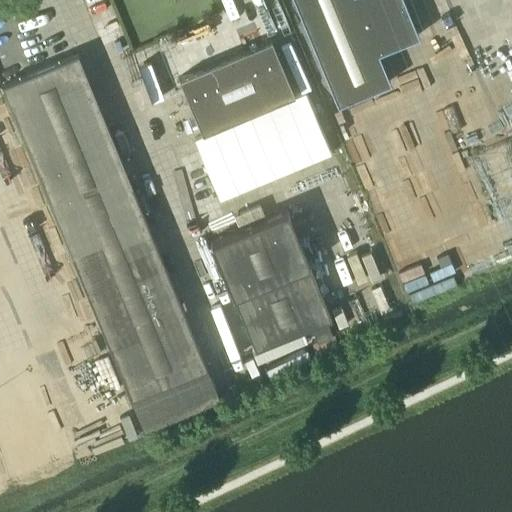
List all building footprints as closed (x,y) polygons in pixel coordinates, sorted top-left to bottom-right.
[(418,35),(404,0),(294,0),(337,103),(390,81),(378,51),(418,35)] [(271,38),(179,77),(202,132),(294,93),(271,38)] [(2,84),(130,396),(206,365),(78,52),(2,84)] [(212,214),(226,209),(210,165),(196,170),(212,214)] [(326,318),(330,317),(286,209),(210,240),(233,296),(254,348),(311,325),(317,340),(332,334),(326,318)] [(292,222),(298,236),(311,230),(305,217),(292,222)]
